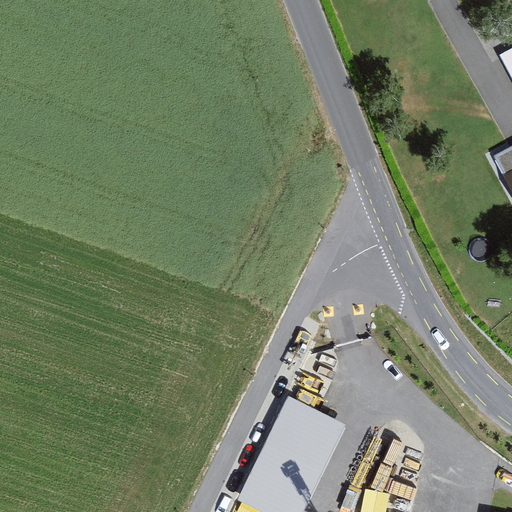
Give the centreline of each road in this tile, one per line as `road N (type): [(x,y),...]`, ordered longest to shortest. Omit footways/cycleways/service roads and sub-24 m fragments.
road 1 (residential): [(201,511),(336,248),(379,202)]
road 2 (tertiary): [(511,411),(463,363),(379,202)]
road 3 (tertiary): [(379,202),(302,0)]
